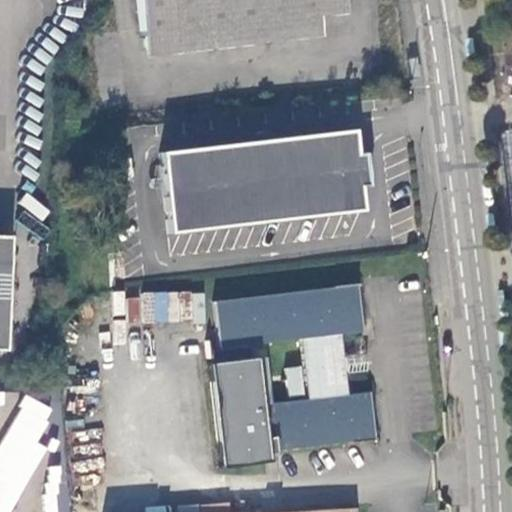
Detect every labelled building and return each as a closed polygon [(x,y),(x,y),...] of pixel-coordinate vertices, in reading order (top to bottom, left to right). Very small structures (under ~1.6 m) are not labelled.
[(344,0),(139,0),(144,36),(346,15),(344,0)] [(511,131),(500,131),(511,215),(511,131)] [(355,133),(162,154),(171,234),(365,211),(362,189),(369,189),(367,172),(365,156),(359,157),(355,133)] [(275,449),(377,441),(373,391),(349,393),(344,335),(364,333),(360,286),(216,298),(222,362),(212,362),(221,464),(276,460),(275,449)] [(203,291),(127,295),(129,325),(205,320),(203,291)] [(0,435),(0,511),(9,511),(44,446),(37,442),(54,408),(23,392),(0,435)] [(0,438),(18,401),(0,392),(0,438)]
